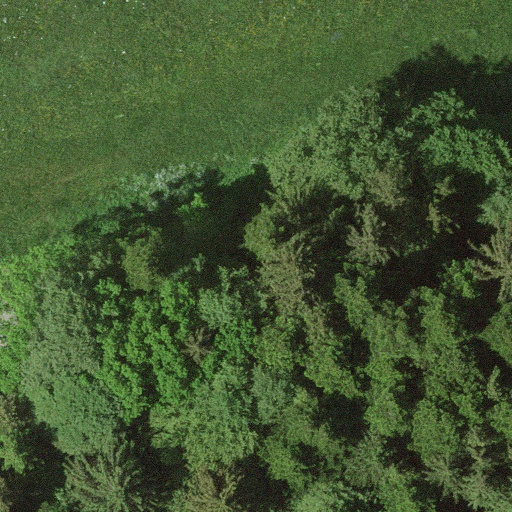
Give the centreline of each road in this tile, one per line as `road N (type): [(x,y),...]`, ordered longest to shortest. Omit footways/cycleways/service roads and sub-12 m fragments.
road 1 (track): [(28,374),(162,431),(497,511)]
road 2 (unclassified): [(36,511),(39,442),(28,374),(0,316)]
